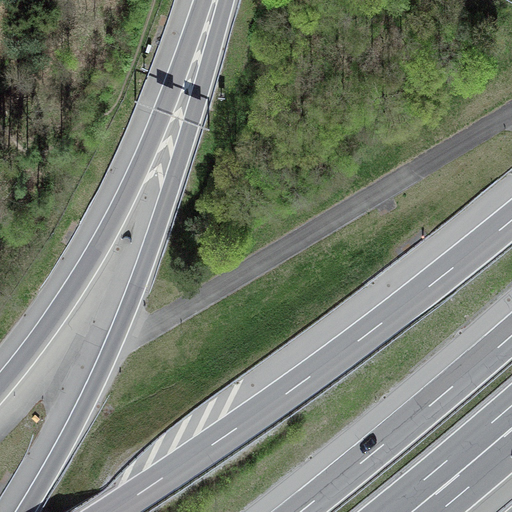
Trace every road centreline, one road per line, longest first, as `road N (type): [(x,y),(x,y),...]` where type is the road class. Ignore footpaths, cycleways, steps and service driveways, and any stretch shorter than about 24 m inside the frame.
road 1 (motorway): [(226,0),(142,272),(110,352),(25,511)]
road 2 (motorway): [(511,220),(344,351),(111,511)]
road 3 (motorway): [(202,0),(107,232),(0,387)]
road 4 (motorway): [(511,334),(299,511)]
road 5 (motorway): [(411,511),(511,427)]
